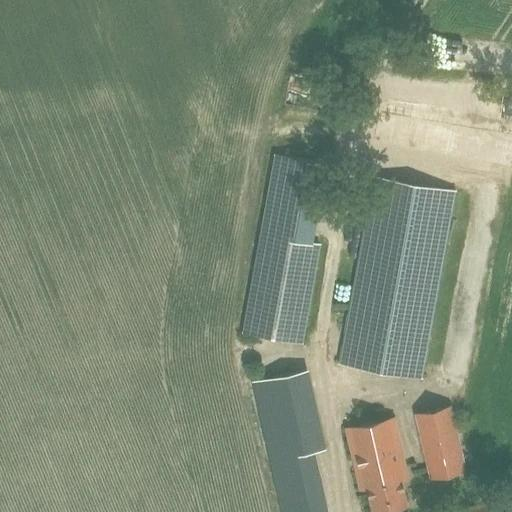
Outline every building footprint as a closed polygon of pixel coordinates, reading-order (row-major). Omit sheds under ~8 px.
[(260,235),(311,242),(324,159),(273,151),(260,235)] [(456,191),(373,177),(342,349),(339,363),(422,378),(424,363),(456,191)] [(244,332),(302,342),(319,244),(311,242),(260,235),(244,332)] [(325,448),(307,368),(250,380),(270,461),(313,451),(325,448)] [(466,470),(451,405),(414,413),(429,478),(466,470)] [(406,478),(392,418),(348,428),(362,489),(367,487),(372,511),(378,511),(407,505),(401,479),(406,478)] [(326,511),(313,451),(270,461),(281,511),(326,511)]
